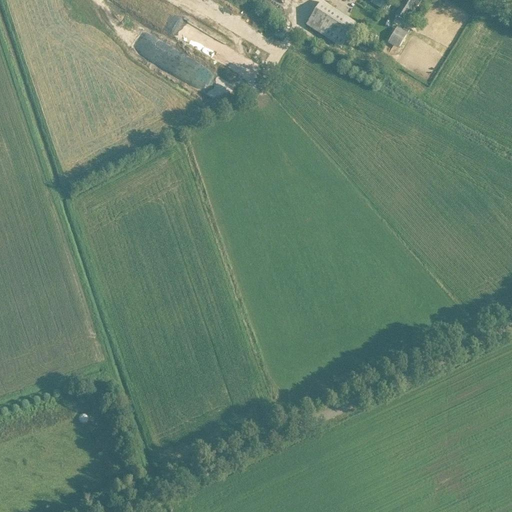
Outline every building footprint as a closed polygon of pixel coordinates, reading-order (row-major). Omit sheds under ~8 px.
[(381,0),(376,8),(382,11),(387,4),(381,0)] [(404,0),(395,17),(406,24),(421,0),(404,0)] [(305,26),(340,48),(356,24),(321,1),(305,26)] [(237,21),(240,17),(231,11),(228,15),(237,21)] [(263,30),(255,32),(252,23),(245,25),(248,34),(251,33),(255,46),(267,43),(263,30)] [(395,30),(389,41),(398,47),(404,36),(395,30)]
